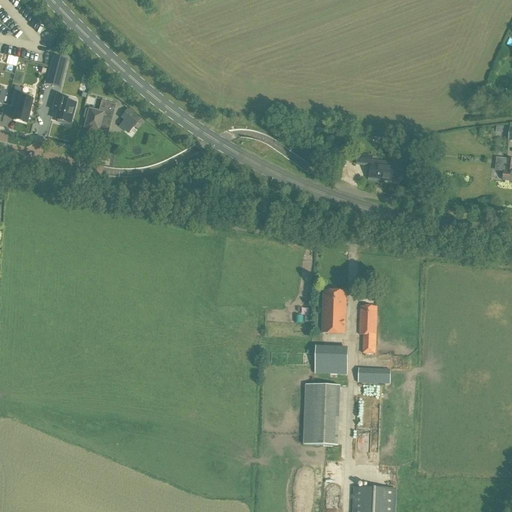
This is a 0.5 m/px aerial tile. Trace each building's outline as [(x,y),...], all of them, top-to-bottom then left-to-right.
[(46,83),(59,87),(66,59),(53,56),(46,83)] [(4,74),(3,82),(11,83),(11,75),(4,74)] [(14,87),(9,106),(16,108),(13,120),(25,124),(32,96),(20,93),(21,89),(14,87)] [(56,95),(52,110),(57,111),(55,119),(58,120),(57,122),(67,125),(68,123),(70,123),(76,103),(66,101),(67,98),(56,95)] [(116,105),(101,101),(98,112),(89,110),(86,109),(84,116),(87,117),(85,127),(98,131),(98,130),(108,133),(116,105)] [(121,117),(133,127),(140,119),(127,109),(121,117)] [(438,147),(429,146),(428,155),(437,157),(438,147)] [(397,182),(399,164),(372,160),(373,156),(358,154),(357,165),(371,167),(369,179),(397,182)] [(495,171),(503,172),(502,181),(511,182),(511,160),(496,158),(495,171)] [(324,291),(322,334),(344,335),(345,292),(324,291)] [(360,335),(363,335),(362,354),(374,354),(376,307),(361,306),(360,335)] [(337,347),(336,375),(348,375),(349,348),(337,347)] [(269,349),(269,362),(308,363),(308,350),(269,349)] [(355,365),(355,381),(387,382),(387,366),(355,365)] [(336,440),(337,380),(301,379),(300,439),(336,440)] [(351,443),(351,452),(364,452),(364,442),(351,443)] [(353,487),(352,511),(395,511),(397,489),(353,487)]
